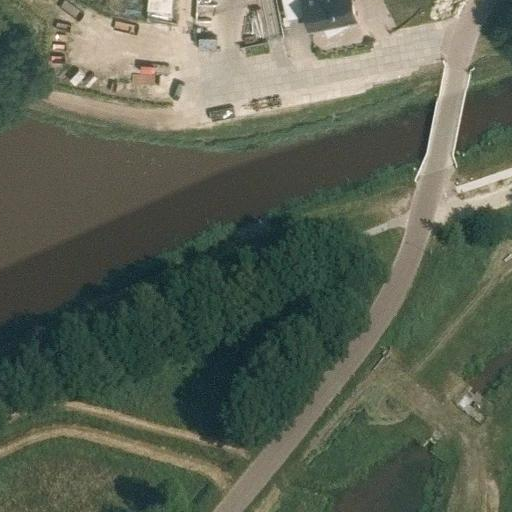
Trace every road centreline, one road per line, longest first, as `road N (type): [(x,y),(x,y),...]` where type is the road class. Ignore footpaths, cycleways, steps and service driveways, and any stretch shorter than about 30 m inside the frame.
road 1 (tertiary): [(226,511),(364,339),(394,285),(423,220),(462,34),(478,0)]
road 2 (track): [(134,103),(92,98),(0,64)]
